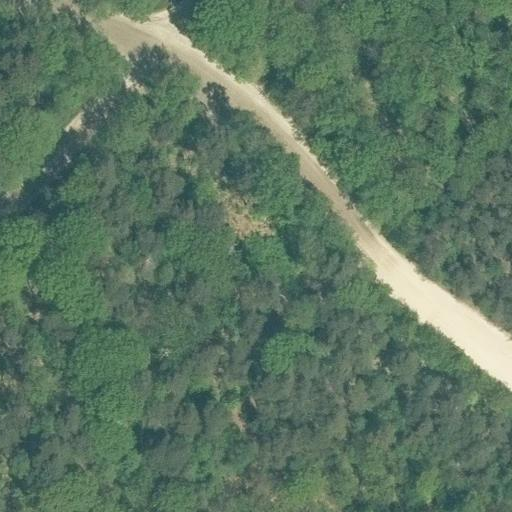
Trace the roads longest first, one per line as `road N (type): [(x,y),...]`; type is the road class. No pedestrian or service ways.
road 1 (track): [(21,0),(153,52),(247,114),(358,243),(511,368)]
road 2 (track): [(0,215),(199,0)]
